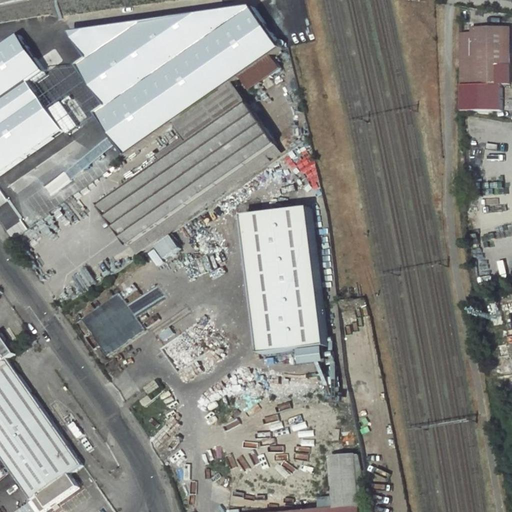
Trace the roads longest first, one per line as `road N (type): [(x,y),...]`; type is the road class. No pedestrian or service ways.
road 1 (unclassified): [(0,260),(117,439),(153,511)]
road 2 (unknown): [(153,366),(180,377),(217,373),(239,339),(237,314),(218,294),(198,295),(152,331),(149,352)]
